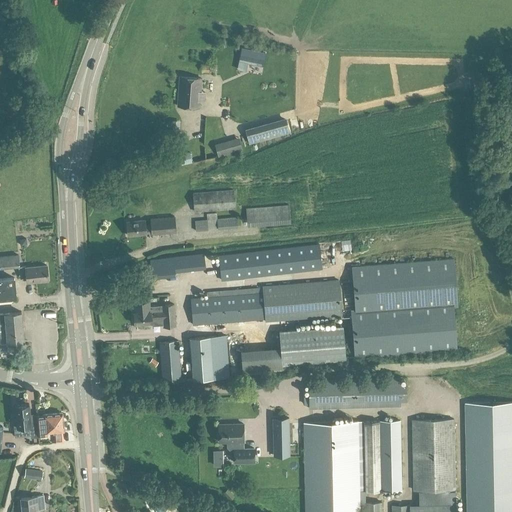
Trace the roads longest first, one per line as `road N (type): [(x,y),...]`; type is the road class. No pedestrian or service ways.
road 1 (residential): [(511,346),(465,363),(315,370),(249,390),(80,394)]
road 2 (primary): [(79,382),(66,167),(82,82),(117,0)]
road 3 (track): [(9,511),(30,451),(86,445)]
